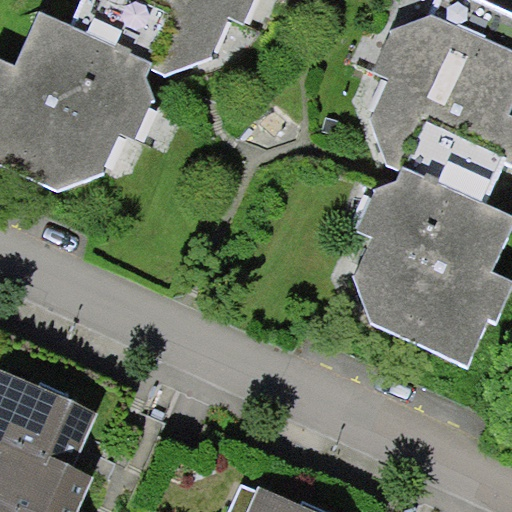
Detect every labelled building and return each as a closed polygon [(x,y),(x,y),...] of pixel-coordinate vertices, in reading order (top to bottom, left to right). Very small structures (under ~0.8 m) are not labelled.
[(82,0),(71,29),(40,19),(14,70),(0,66),(0,163),(5,161),(39,192),(101,181),(117,136),(134,143),(151,109),(149,76),(173,81),(221,57),(230,21),(247,24),(255,0),(82,0)] [(511,20),(467,0),(436,0),(430,17),(388,37),(371,76),(390,90),(366,121),(393,181),(376,195),(360,238),(376,242),(353,284),(375,333),(467,371),(485,326),(494,330),(511,294),(511,286),(495,279),(511,236),(511,219),(485,205),(501,170),(510,174),(511,169),(511,20)] [(95,415),(0,372),(0,438),(70,470),(95,415)] [(70,470),(0,438),(0,503),(19,511),(73,511),(89,478),(70,470)] [(330,511),(259,480),(244,511),(330,511)] [(19,511),(0,503),(0,511),(19,511)]
